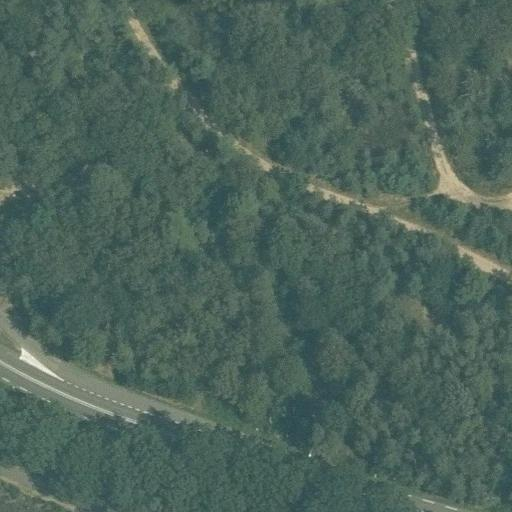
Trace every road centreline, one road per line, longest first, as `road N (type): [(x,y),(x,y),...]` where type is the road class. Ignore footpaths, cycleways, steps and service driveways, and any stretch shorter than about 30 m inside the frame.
road 1 (secondary): [(400,511),(47,390),(0,364)]
road 2 (track): [(221,133),(281,175),(511,281)]
road 3 (track): [(511,198),(473,198),(452,186),(382,0)]
road 4 (track): [(125,0),(145,45),(221,133)]
